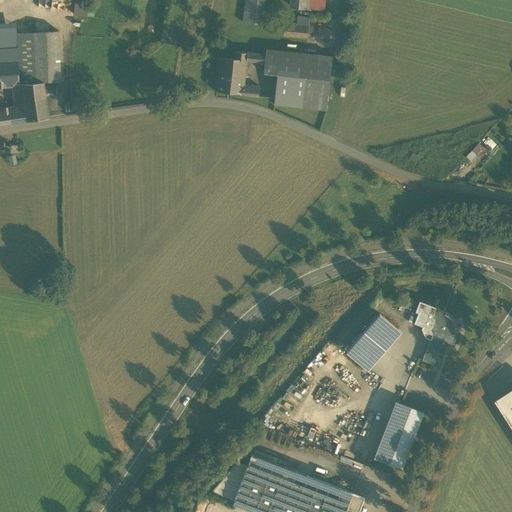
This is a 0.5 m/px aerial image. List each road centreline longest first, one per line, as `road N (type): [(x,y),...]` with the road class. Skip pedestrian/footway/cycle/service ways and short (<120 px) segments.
road 1 (unclassified): [(0,131),(230,104),(413,180),(511,198)]
road 2 (tertiary): [(108,511),(218,350),(274,299),(320,274),(385,258),(465,261),(511,276)]
road 3 (tertiary): [(411,511),(447,419),(511,326)]
